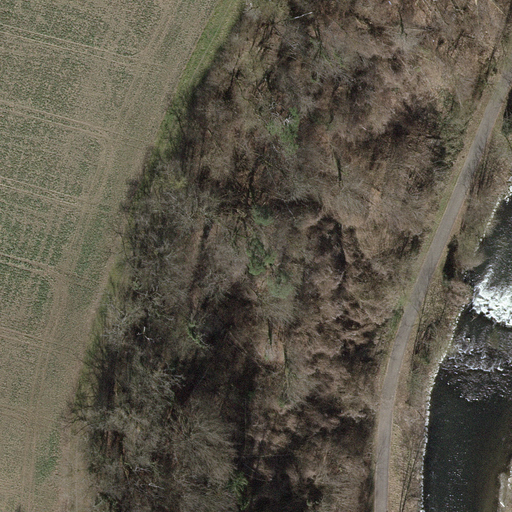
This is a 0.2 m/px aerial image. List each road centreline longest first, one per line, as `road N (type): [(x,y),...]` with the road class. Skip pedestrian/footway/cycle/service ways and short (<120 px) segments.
road 1 (track): [(248,0),(182,118),(112,327),(108,511)]
road 2 (track): [(511,68),(393,370),(382,511)]
